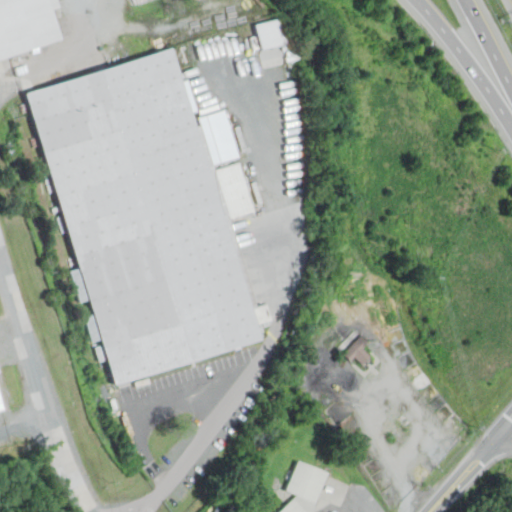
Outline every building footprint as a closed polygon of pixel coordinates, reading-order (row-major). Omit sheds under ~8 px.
[(0,0),(54,0),(56,6),(51,8),(61,40),(0,60),(0,0)] [(283,43),(277,18),(253,24),(259,49),(283,43)] [(114,385),(22,98),(169,52),(261,339),(114,385)] [(368,342),(362,349),(370,357),(362,365),(354,357),(349,363),(341,356),(361,335),(368,342)] [(398,440),(401,442),(397,446),(394,444),(393,446),(387,440),(400,426),(406,431),(398,440)] [(304,500),(300,504),(307,511),(275,511),(294,495),(285,492),(297,461),(327,474),(315,504),(304,500)]
